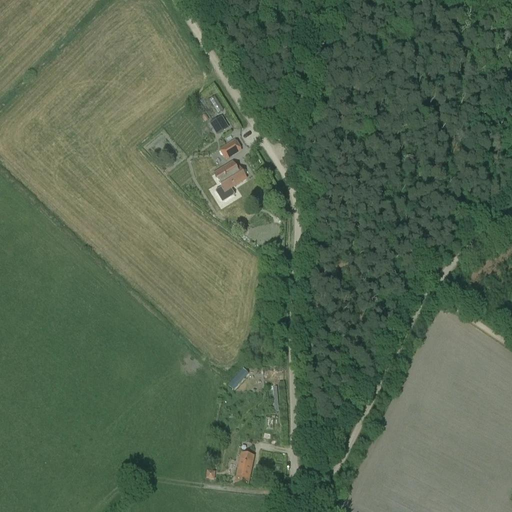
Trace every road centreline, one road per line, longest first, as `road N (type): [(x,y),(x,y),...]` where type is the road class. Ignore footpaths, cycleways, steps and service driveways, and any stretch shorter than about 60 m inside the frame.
road 1 (unclassified): [(290,511),(298,224),(287,180),(251,125)]
road 2 (track): [(293,478),(332,475),(426,293)]
road 3 (track): [(325,0),(276,159)]
road 4 (track): [(251,125),(173,0)]
